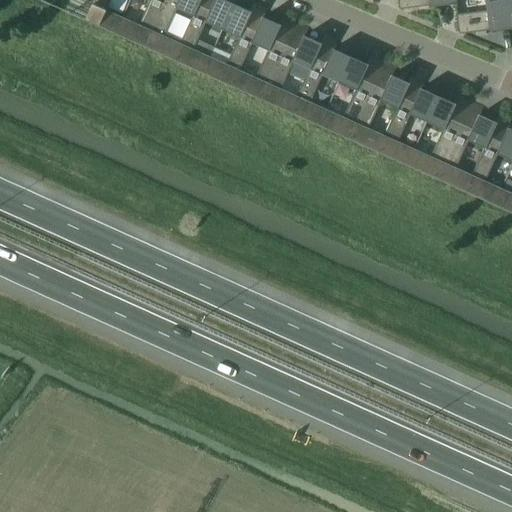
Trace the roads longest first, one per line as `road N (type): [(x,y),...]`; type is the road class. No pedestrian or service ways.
road 1 (motorway): [(0,266),(511,497)]
road 2 (motorway): [(511,426),(0,196)]
road 3 (residential): [(511,83),(310,0)]
